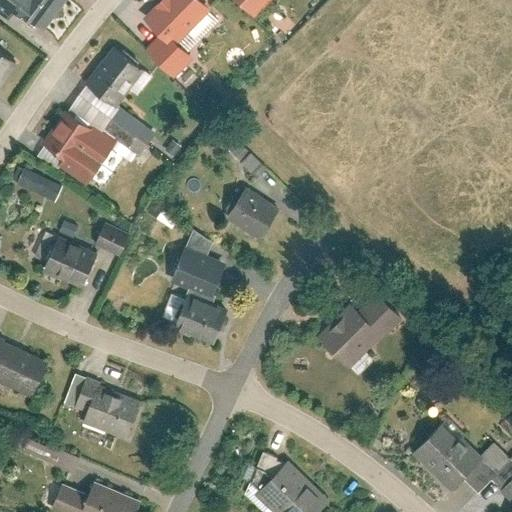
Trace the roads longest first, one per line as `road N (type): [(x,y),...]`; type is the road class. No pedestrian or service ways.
road 1 (residential): [(0,297),(231,389)]
road 2 (residential): [(231,389),(415,511)]
road 3 (residential): [(0,156),(70,43),(113,0)]
road 4 (residential): [(321,236),(231,389)]
road 5 (residential): [(231,389),(180,511)]
